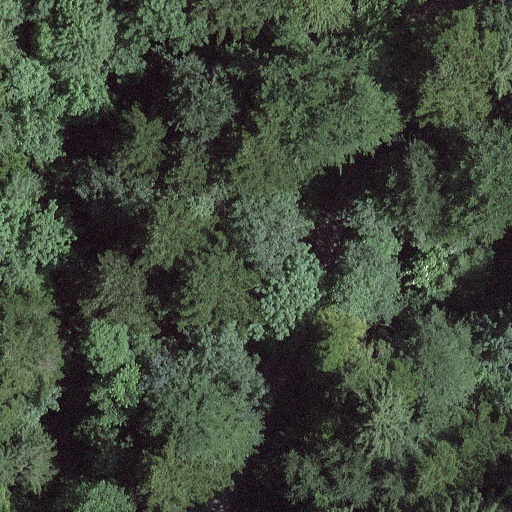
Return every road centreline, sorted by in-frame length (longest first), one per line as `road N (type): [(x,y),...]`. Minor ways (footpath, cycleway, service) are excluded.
road 1 (track): [(233,511),(338,243),(430,28),(452,0)]
road 2 (track): [(63,511),(73,165),(30,0)]
